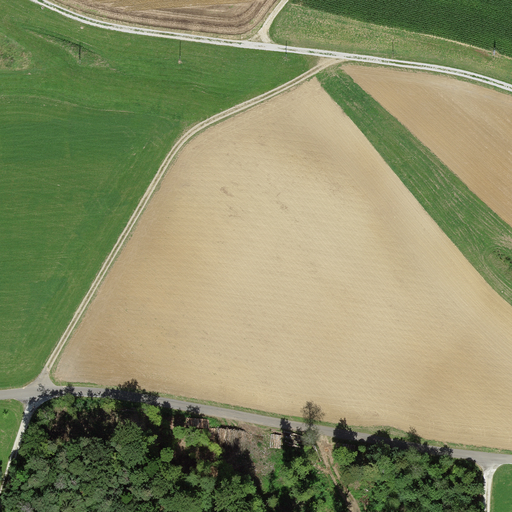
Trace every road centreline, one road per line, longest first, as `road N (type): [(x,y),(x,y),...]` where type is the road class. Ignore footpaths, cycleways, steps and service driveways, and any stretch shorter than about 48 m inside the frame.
road 1 (track): [(0,496),(33,395),(184,137),(306,73),(327,53)]
road 2 (unclassified): [(0,394),(169,409),(313,437),(511,460)]
road 3 (track): [(511,90),(422,67),(96,23),(35,0)]
